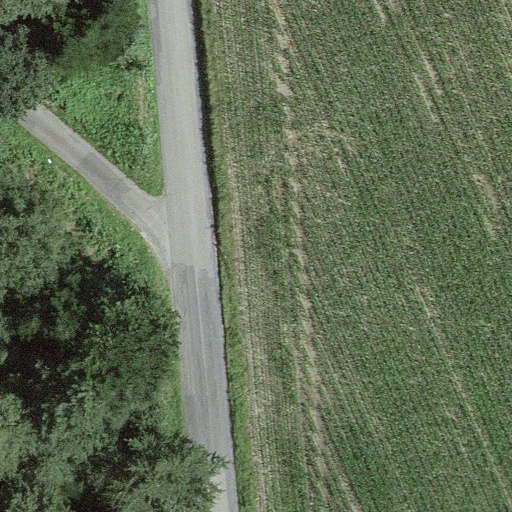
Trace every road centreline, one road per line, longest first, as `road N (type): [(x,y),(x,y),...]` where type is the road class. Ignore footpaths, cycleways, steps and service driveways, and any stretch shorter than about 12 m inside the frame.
road 1 (unclassified): [(218,511),(171,0)]
road 2 (track): [(0,94),(192,251)]
